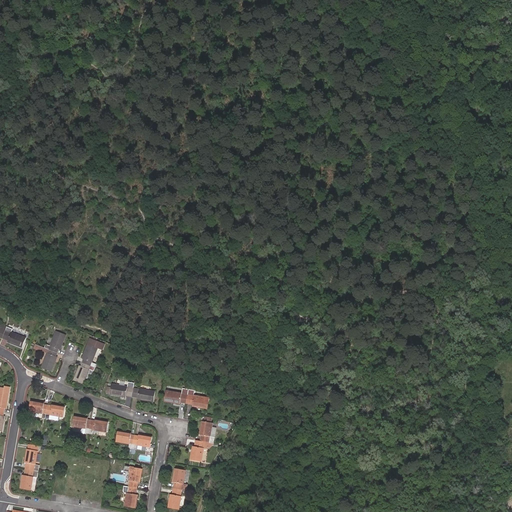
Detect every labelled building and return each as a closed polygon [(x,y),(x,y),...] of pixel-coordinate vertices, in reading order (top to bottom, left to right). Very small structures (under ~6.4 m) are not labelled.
[(12,329),(7,327),(5,330),(2,338),(8,341),(8,342),(22,348),(26,338),(11,332),(12,329)] [(45,348),(57,352),(58,349),(60,350),(66,335),(56,331),(50,346),(46,344),(45,348)] [(82,363),(95,367),(96,364),(92,362),(98,348),(102,350),(105,344),(90,338),(82,358),(84,359),(82,363)] [(55,356),(57,352),(45,348),(43,352),(47,353),(42,368),(51,371),(57,357),(55,356)] [(89,379),(95,367),(82,363),(81,366),(80,366),(74,380),(83,384),(86,378),(89,379)] [(132,396),(134,388),(135,383),(129,382),(128,387),(112,384),(112,386),(111,388),(108,387),(107,392),(111,392),(110,394),(126,397),(126,395),(132,396)] [(0,411),(4,412),(5,409),(6,409),(10,387),(4,386),(4,388),(0,387),(0,411)] [(134,388),(132,396),(138,397),(138,399),(154,402),(155,392),(134,388)] [(186,403),(189,390),(183,389),(182,393),(166,391),(164,401),(180,404),(180,402),(186,403)] [(195,391),(189,390),(186,403),(193,404),(192,406),(208,408),(209,398),(194,395),(195,391)] [(46,418),(48,405),(44,404),(44,403),(31,401),(29,411),(43,413),(42,418),(46,419),(46,418)] [(64,417),(66,407),(52,405),(51,406),(48,405),(46,418),(46,419),(49,419),(50,415),(64,417)] [(89,434),(91,420),(87,419),(88,418),(74,416),(72,427),(86,429),(85,433),(89,434)] [(95,421),(91,420),(89,434),(93,434),(93,430),(107,432),(108,422),(95,419),(95,421)] [(201,441),(213,443),(216,428),(213,427),(213,423),(211,423),(204,422),(202,421),(200,435),(202,435),(201,441)] [(129,448),(133,448),(135,435),(131,435),(131,433),(118,431),(116,442),(120,442),(120,446),(129,447),(129,448)] [(135,435),(133,448),(136,449),(136,448),(145,450),(145,447),(150,447),(152,436),(139,434),(138,436),(135,435)] [(201,441),(196,441),(195,447),(194,447),(192,460),(202,461),(204,448),(208,449),(208,448),(209,444),(213,445),(213,443),(201,441)] [(27,464),(26,469),(38,471),(39,465),(36,465),(38,451),(29,450),(28,450),(26,463),(27,464)] [(129,486),(137,488),(138,482),(140,483),(142,469),(131,467),(129,481),(130,481),(129,486)] [(38,471),(26,469),(25,476),(23,476),(21,488),(32,490),(33,484),(34,477),(37,477),(38,471)] [(175,482),(174,488),(182,490),(186,490),(187,484),(184,484),(186,471),(176,469),(174,482),(175,482)] [(136,495),(137,488),(129,486),(128,493),(127,493),(125,506),(135,508),(138,495),(136,495)] [(182,490),(174,488),(173,494),(172,494),(169,508),(179,509),(181,496),(180,496),(182,490)]
